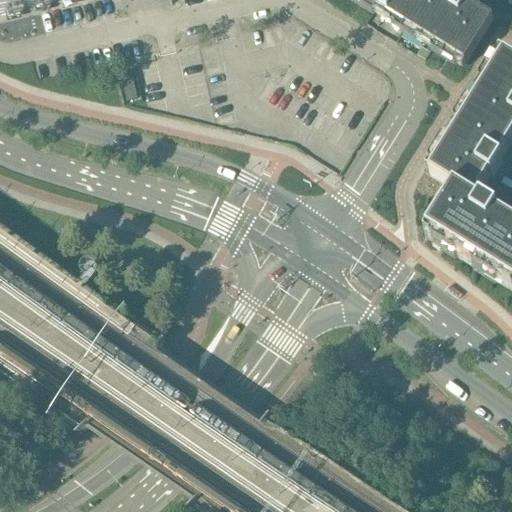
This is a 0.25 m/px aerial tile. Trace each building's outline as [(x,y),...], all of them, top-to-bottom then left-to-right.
[(0,0),(0,17),(74,0),(0,0)] [(358,0),(364,4),(406,30),(424,0),(358,0)] [(424,0),(406,30),(447,55),(465,67),(493,22),(468,6),(469,5),(461,0),(424,0)] [(511,61),(505,57),(467,118),(511,145),(511,61)] [(132,81),(123,83),(127,102),(137,100),(132,81)] [(430,177),(455,193),(476,204),(491,180),(492,181),(502,164),(501,164),(511,146),(511,145),(467,118),(430,177)] [(487,274),(511,234),(511,226),(498,217),(499,216),(483,206),(482,207),(476,204),(455,193),(428,237),(487,274)] [(511,289),(511,234),(487,274),(511,289)]
